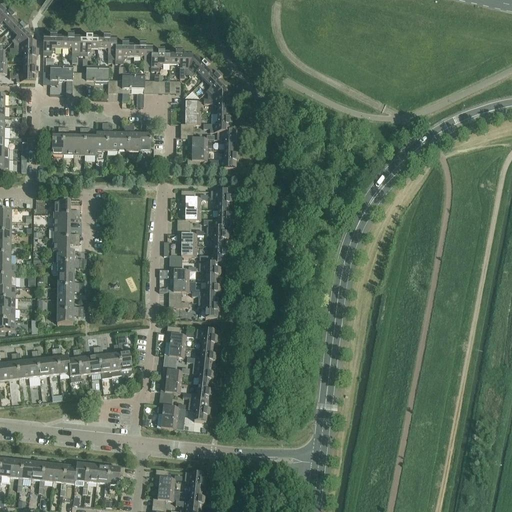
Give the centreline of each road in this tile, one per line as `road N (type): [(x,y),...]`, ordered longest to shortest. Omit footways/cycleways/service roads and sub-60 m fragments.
road 1 (residential): [(133,445),(146,389),(170,135),(153,114),(35,102)]
road 2 (secondary): [(318,464),(339,286),(363,214),(383,184),(432,141),(511,107)]
road 3 (track): [(438,511),(501,174),(511,156)]
road 4 (track): [(402,119),(288,59),(275,29),(277,0)]
road 5 (residential): [(0,429),(133,445)]
